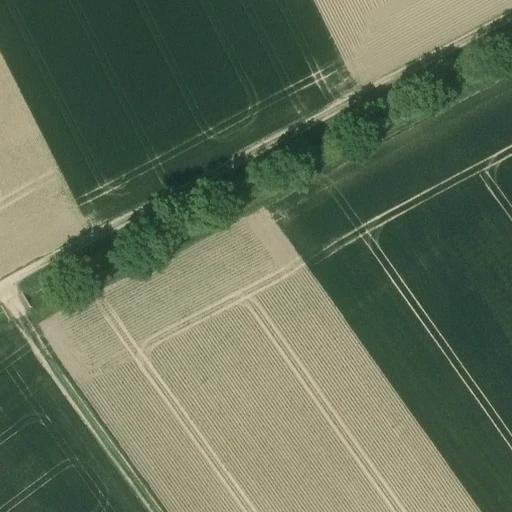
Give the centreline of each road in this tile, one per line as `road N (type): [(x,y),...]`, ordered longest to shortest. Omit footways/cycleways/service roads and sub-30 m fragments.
road 1 (track): [(0,290),(511,16)]
road 2 (track): [(0,290),(150,511)]
